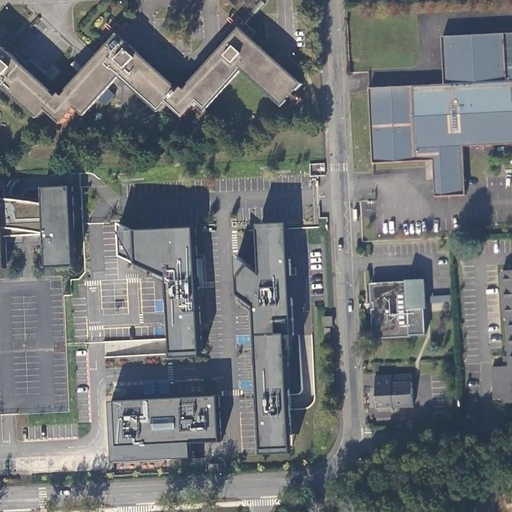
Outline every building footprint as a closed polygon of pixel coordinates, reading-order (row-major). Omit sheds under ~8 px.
[(47,111),(62,124),(77,108),(85,115),(121,75),(160,111),(169,102),(186,117),(200,103),(206,109),(242,69),(282,105),(296,90),(298,91),(304,84),(301,82),(300,83),(281,65),(265,51),(243,30),(241,28),(225,45),(185,89),(182,86),(179,90),(162,74),(140,54),(119,35),(83,75),(64,96),(62,94),(59,96),(42,81),(8,52),(2,46),(0,44),(0,81),(40,117),(47,111)] [(511,80),(507,81),(505,34),(442,37),(444,85),(371,88),(368,88),(368,91),(372,164),(426,161),(432,161),(463,159),(462,147),(511,143),(511,80)] [(464,178),(463,159),(432,161),(433,180),(464,178)] [(465,195),(464,178),(433,180),(434,197),(465,195)] [(0,263),(7,263),(5,236),(46,234),(47,261),(76,260),(72,186),(43,187),(44,203),(23,200),(4,199),(3,189),(0,189),(0,263)] [(137,230),(133,228),(120,222),(121,256),(154,270),(169,277),(170,301),(173,354),(202,352),(196,227),(166,228),(137,230)] [(240,294),(256,307),(256,314),(260,395),(261,412),(263,454),(292,453),(289,403),(287,349),(286,335),(294,335),(291,271),(289,226),(259,227),(261,256),(262,273),(238,255),(240,294)] [(152,275),(164,281),(165,301),(170,301),(169,277),(154,270),(152,275)] [(506,366),(493,367),(495,399),(505,399),(505,404),(511,403),(511,271),(503,272),(505,320),(508,320),(510,358),(510,366),(506,366)] [(370,286),(374,338),(425,335),(423,297),(422,282),(370,286)] [(256,307),(240,294),(240,302),(249,308),(256,314),(256,307)] [(323,326),(332,326),(332,316),(322,317),(323,326)] [(295,349),(294,335),(286,335),(287,349),(295,349)] [(375,376),(377,409),(413,407),(412,374),(375,376)] [(222,441),(219,396),(161,398),(121,400),(114,401),(116,424),(112,424),(114,462),(194,458),(194,451),(181,452),(181,443),(193,443),(222,441)] [(194,451),(193,443),(181,443),(181,452),(194,451)]
